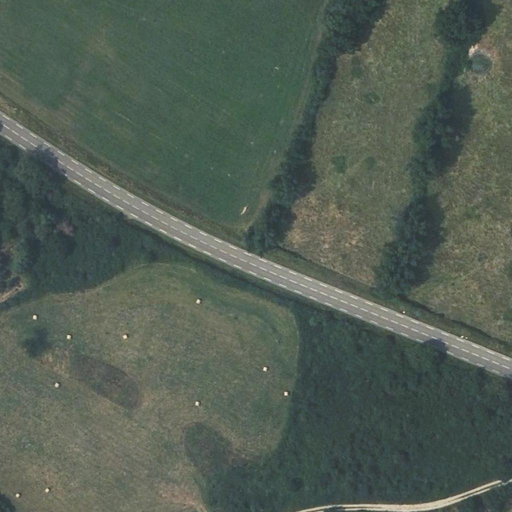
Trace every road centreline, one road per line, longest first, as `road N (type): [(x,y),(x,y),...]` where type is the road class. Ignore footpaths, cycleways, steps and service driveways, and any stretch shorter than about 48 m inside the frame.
road 1 (secondary): [(0,123),(226,253),(511,370)]
road 2 (track): [(315,511),(422,510),(511,479)]
